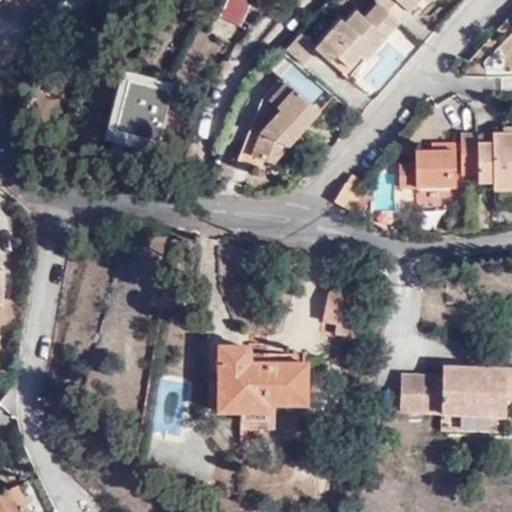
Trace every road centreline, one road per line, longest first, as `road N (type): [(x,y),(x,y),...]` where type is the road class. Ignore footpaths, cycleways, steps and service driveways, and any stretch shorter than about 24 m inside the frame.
road 1 (residential): [(38,185),(29,367),(34,441),(75,511)]
road 2 (residential): [(271,218),(324,174),(483,0)]
road 3 (residential): [(271,218),(402,243),(511,237)]
road 4 (residential): [(38,185),(271,218)]
